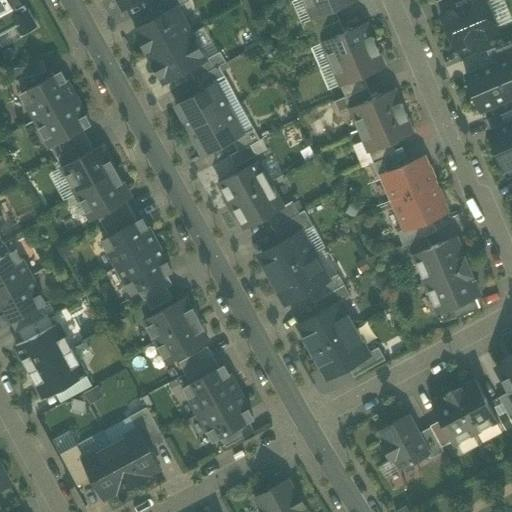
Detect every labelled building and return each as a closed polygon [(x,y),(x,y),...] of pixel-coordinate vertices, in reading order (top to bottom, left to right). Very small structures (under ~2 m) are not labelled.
[(19,3),(17,0),(0,0),(0,13),(15,5),(19,3)] [(118,0),(123,8),(138,0),(118,0)] [(188,2),(186,0),(164,0),(150,8),(156,18),(177,7),(177,8),(188,2)] [(304,0),(313,19),(335,9),(356,0),(304,0)] [(441,16),(454,48),(469,42),(470,44),(485,38),(484,35),(499,29),(486,0),(479,0),(471,4),(469,1),(455,7),(456,10),(441,16)] [(0,34),(17,25),(21,34),(36,26),(25,5),(17,9),(15,5),(0,13),(0,34)] [(135,30),(150,56),(192,33),(177,8),(177,7),(156,18),(135,30)] [(306,34),(317,30),(339,20),(335,9),(313,19),(301,23),(306,34)] [(344,31),(339,20),(317,30),(322,41),(344,31)] [(322,41),(331,63),(376,44),(373,35),(372,35),(366,22),(344,31),(322,41)] [(0,34),(0,42),(3,47),(22,36),(21,34),(17,25),(0,34)] [(206,59),(192,33),(150,56),(164,82),(189,69),(206,59)] [(511,39),(487,50),(493,65),(510,58),(511,61),(511,39)] [(380,53),(376,44),(331,63),(341,85),(363,76),(385,66),(379,53),(380,53)] [(194,79),(197,78),(219,66),(226,62),(220,51),(206,59),(189,69),(194,79)] [(466,76),(480,110),(511,96),(511,61),(510,58),(493,65),(466,76)] [(8,70),(12,81),(47,72),(43,60),(8,70)] [(225,77),(219,66),(197,78),(204,90),(215,84),(214,83),(225,77)] [(21,93),(36,119),(76,97),(61,71),(21,93)] [(341,85),(345,96),(367,87),(363,76),(341,85)] [(177,105),(190,130),(229,108),(215,84),(204,90),(177,105)] [(372,98),(367,87),(345,96),(334,101),(339,112),(350,107),(372,98)] [(350,107),(360,129),(405,110),(401,102),(400,102),(394,88),(372,98),(350,107)] [(91,123),(76,97),(36,119),(50,146),(82,128),(91,123)] [(242,133),(229,108),(190,130),(204,154),(231,139),(242,133)] [(511,109),(501,114),(506,125),(511,122),(511,109)] [(408,118),(405,110),(360,129),(369,151),(391,142),(413,132),(407,119),(408,118)] [(511,122),(506,125),(496,129),(497,134),(492,137),(505,168),(511,165),(511,122)] [(50,146),(56,156),(88,139),(82,128),(50,146)] [(231,139),(238,151),(251,144),(260,139),(254,128),(243,134),(242,133),(231,139)] [(94,149),(88,139),(56,156),(62,167),(94,149)] [(369,151),(374,162),(396,153),(391,142),(369,151)] [(257,155),(251,144),(238,151),(230,156),(236,166),(257,155)] [(62,167),(77,193),(117,171),(102,145),(94,149),(62,167)] [(403,150),(396,153),(374,162),(370,164),(375,177),(383,174),(408,163),(403,150)] [(383,174),(394,201),(435,184),(423,157),(408,163),(383,174)] [(219,182),(231,203),(269,182),(258,161),(219,182)] [(131,197),(117,171),(77,193),(91,219),(98,216),(126,200),(131,197)] [(283,206),(269,182),(231,203),(244,228),(267,215),(283,206)] [(446,211),(435,184),(394,201),(405,228),(431,217),(446,211)] [(98,216),(103,226),(132,211),(126,200),(98,216)] [(267,215),(273,228),(299,213),(292,201),(283,206),(267,215)] [(305,210),(299,213),(273,228),(281,242),(301,231),(301,232),(313,225),(305,210)] [(138,221),(132,211),(103,226),(109,237),(138,221)] [(398,231),(404,244),(436,230),(431,217),(405,228),(398,231)] [(103,240),(117,266),(157,244),(143,218),(138,221),(109,237),(103,240)] [(259,254),(272,277),(313,254),(301,232),(301,231),(281,242),(259,254)] [(401,246),(405,257),(431,246),(426,235),(401,246)] [(412,254),(425,283),(469,265),(464,255),(465,255),(457,235),(412,254)] [(4,242),(3,243),(0,244),(0,258),(10,253),(4,242)] [(172,270),(157,244),(117,266),(132,293),(138,289),(167,273),(172,270)] [(0,292),(31,276),(17,250),(10,253),(0,258),(0,292)] [(327,279),(313,254),(272,277),(286,303),(307,291),(328,280),(327,279)] [(473,275),(469,265),(425,283),(437,313),(481,294),(473,274),(473,275)] [(144,300),(146,299),(167,287),(173,284),(167,273),(138,289),(144,300)] [(307,291),(313,302),(345,284),(338,273),(327,279),(328,280),(307,291)] [(45,302),(31,276),(0,292),(0,316),(4,324),(10,321),(39,306),(45,302)] [(351,296),(345,284),(313,302),(319,312),(340,301),(341,302),(351,296)] [(173,298),(167,287),(146,299),(151,309),(173,298)] [(145,320),(156,341),(198,318),(192,307),(191,308),(185,298),(145,320)] [(452,307),(457,318),(479,308),(474,298),(452,307)] [(298,324),(312,350),(354,327),(341,302),(340,301),(319,312),(298,324)] [(16,332),(19,330),(44,316),(39,306),(10,321),(16,332)] [(48,315),(44,316),(19,330),(25,341),(53,325),(48,315)] [(204,328),(198,318),(156,341),(168,362),(208,340),(202,329),(204,328)] [(16,345),(30,372),(72,349),(58,323),(53,325),(25,341),(16,345)] [(368,352),(354,327),(312,350),(327,377),(348,366),(369,354),(368,352)] [(179,362),(185,373),(214,357),(208,346),(179,362)] [(348,366),(354,377),(386,359),(379,346),(368,352),(369,354),(348,366)] [(86,374),(72,349),(30,372),(44,397),(86,374)] [(219,368),(214,357),(185,373),(191,383),(219,368)] [(509,391),(511,396),(511,358),(496,367),(509,391)] [(184,387),(199,413),(239,391),(224,365),(219,368),(191,383),(184,387)] [(475,379),(453,390),(476,433),(498,421),(475,379)] [(455,444),(476,433),(453,390),(431,402),(441,420),(452,441),(454,444),(455,444)] [(253,417),(239,391),(199,413),(213,440),(220,436),(249,420),(253,417)] [(499,397),(511,421),(511,396),(509,391),(499,397)] [(138,429),(148,447),(165,438),(148,406),(130,416),(137,430),(138,429)] [(395,458),(401,468),(429,453),(418,433),(408,415),(380,430),(386,440),(381,443),(391,460),(395,458)] [(220,436),(226,447),(255,431),(249,420),(220,436)] [(430,426),(441,446),(452,441),(441,420),(430,426)] [(429,453),(431,458),(444,451),(441,446),(430,426),(418,433),(429,453)] [(137,430),(112,444),(133,482),(159,468),(148,447),(138,429),(137,430)] [(476,433),(455,444),(461,454),(482,443),(476,433)] [(60,453),(78,485),(93,477),(84,459),(85,458),(77,444),(60,453)] [(105,497),(133,482),(112,444),(85,458),(84,459),(93,477),(105,497)] [(386,477),(401,468),(395,458),(391,460),(380,466),(386,477)] [(0,489),(10,484),(0,465),(0,489)] [(305,511),(303,508),(306,507),(298,492),(295,493),(288,480),(256,497),(263,511),(260,511),(305,511)]
